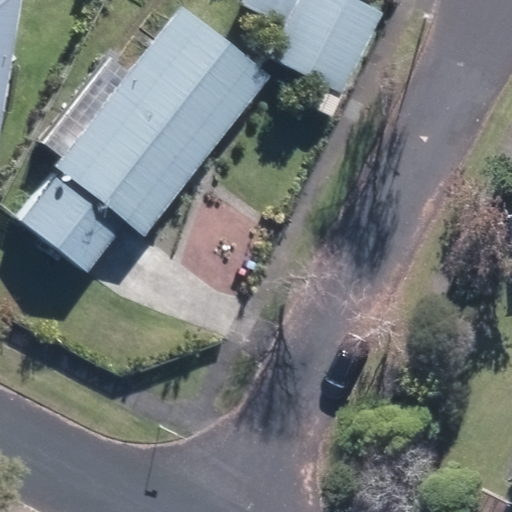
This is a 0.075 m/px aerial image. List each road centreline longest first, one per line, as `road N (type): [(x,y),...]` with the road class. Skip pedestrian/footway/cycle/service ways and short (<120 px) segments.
road 1 (residential): [(495,0),(235,511)]
road 2 (residential): [(0,442),(137,511)]
